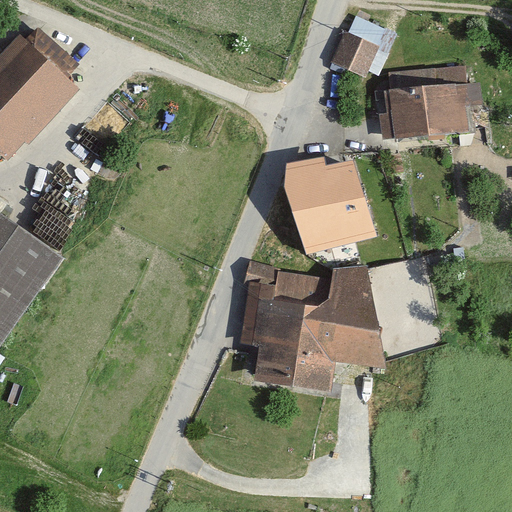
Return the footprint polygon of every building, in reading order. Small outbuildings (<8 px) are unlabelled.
[(367,77),(380,48),(341,31),(328,61),(367,77)] [(0,153),(8,161),(77,90),(18,33),(0,52),(0,153)] [(485,127),(480,81),(374,91),(379,138),(485,127)] [(304,253),(378,234),(357,154),(283,173),(304,253)] [(56,240),(63,211),(40,206),(33,234),(56,240)] [(0,345),(63,256),(0,211),(0,345)] [(336,389),(339,362),(388,367),(371,287),(347,285),(348,279),(266,270),(265,280),(246,278),(239,338),(259,341),(254,380),(336,389)] [(368,388),(370,469),(430,468),(429,387),(368,388)]
